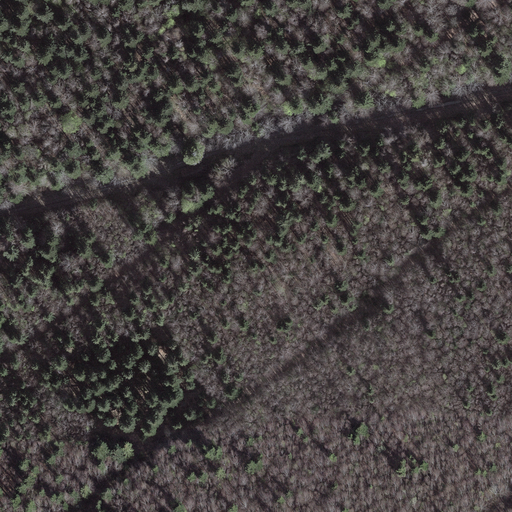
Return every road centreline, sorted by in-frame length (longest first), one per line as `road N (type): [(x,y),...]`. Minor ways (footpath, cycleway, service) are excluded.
road 1 (track): [(0,353),(134,260),(265,150),(496,0)]
road 2 (track): [(82,511),(373,299),(413,258),(511,186)]
road 3 (track): [(511,90),(244,142),(0,213)]
